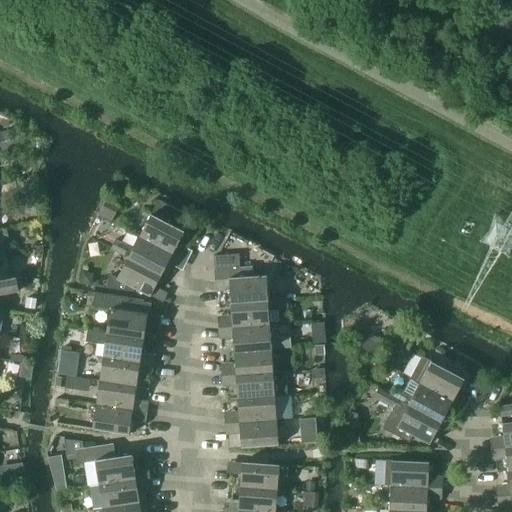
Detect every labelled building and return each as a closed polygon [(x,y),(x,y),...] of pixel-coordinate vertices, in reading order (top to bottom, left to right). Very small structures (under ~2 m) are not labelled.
[(101,210),(114,217),(119,208),(105,201),(101,210)] [(139,236),(172,253),(184,231),(179,229),(187,215),(167,204),(159,218),(151,214),(139,236)] [(6,229),(0,230),(0,240),(8,239),(6,229)] [(128,257),(161,275),(172,253),(139,236),(128,257)] [(111,248),(124,255),(129,247),(116,240),(111,248)] [(214,256),(214,269),(240,268),(239,255),(214,256)] [(135,289),(150,297),(161,275),(128,257),(117,278),(112,275),(109,276),(107,280),(106,288),(133,292),(135,289)] [(229,280),(230,303),(268,300),(266,276),(252,277),(252,267),(240,268),(214,269),(215,281),(229,280)] [(0,294),(18,291),(15,277),(0,280),(0,294)] [(107,333),(143,339),(147,316),(152,316),(154,305),(143,303),(143,301),(132,299),(133,298),(95,292),(93,306),(110,309),(107,333)] [(230,303),(232,327),(275,323),(280,323),(279,309),(288,309),(287,299),(272,300),(268,300),(230,303)] [(234,351),(271,348),(275,348),(276,357),(291,356),(290,338),(281,339),(276,335),(275,323),(232,327),(234,351)] [(103,357),(140,363),(143,339),(107,333),(88,330),(86,341),(105,344),(103,357)] [(366,339),(361,350),(375,357),(381,346),(366,339)] [(234,351),(235,375),(273,372),(271,348),(234,351)] [(410,379),(452,401),(464,379),(421,356),(410,379)] [(100,381),(136,386),(140,363),(103,357),(100,381)] [(80,378),(95,380),(97,371),(82,368),(80,378)] [(237,399),(274,396),(286,395),(285,371),(273,372),(235,375),(237,399)] [(398,400),(441,422),(452,401),(410,379),(398,400)] [(96,404),(133,410),(136,386),(100,381),(96,404)] [(412,436),(429,444),(441,422),(398,400),(378,389),(374,397),(393,407),(382,429),(409,443),(412,436)] [(237,399),(239,423),(276,420),(274,396),(237,399)] [(92,430),(129,435),(133,410),(96,404),(92,430)] [(511,405),(499,407),(500,417),(511,414),(511,405)] [(239,423),(240,448),(278,445),(276,420),(239,423)] [(511,421),(501,423),(505,448),(511,446),(511,421)] [(99,485),(136,479),(132,455),(115,457),(113,444),(83,448),(82,441),(63,439),(66,460),(77,459),(77,463),(95,461),(99,485)] [(390,486),(427,488),(429,462),(391,461),(391,460),(385,460),(384,486),(390,486)] [(240,487),(277,490),(279,465),(242,462),(240,487)] [(102,509),(139,503),(136,479),(99,485),(102,509)] [(389,510),(426,511),(427,488),(390,486),(389,510)] [(238,511),(251,511),(275,511),(277,490),(240,487),(238,511)] [(102,511),(140,511),(139,503),(102,509),(102,511)]
